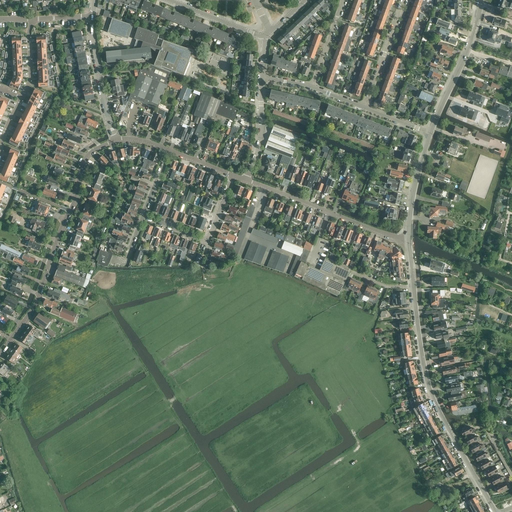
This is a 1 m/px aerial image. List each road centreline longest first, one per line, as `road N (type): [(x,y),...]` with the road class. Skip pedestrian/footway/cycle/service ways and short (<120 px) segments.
road 1 (tertiary): [(493,511),(430,395),(413,286)]
road 2 (residential): [(408,240),(246,180)]
road 3 (residential): [(0,354),(34,305),(69,210)]
road 4 (tertiary): [(429,131),(481,0)]
road 5 (residential): [(90,16),(115,139)]
